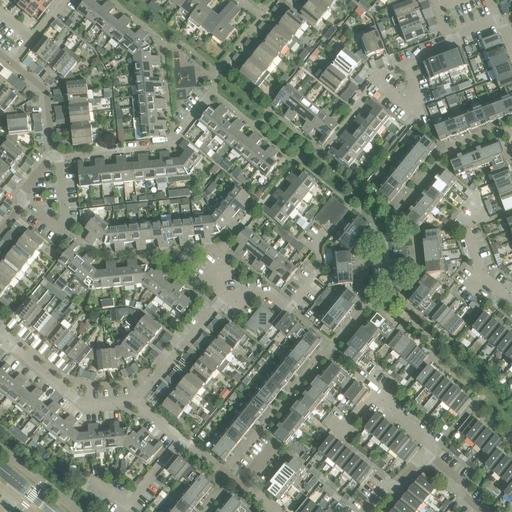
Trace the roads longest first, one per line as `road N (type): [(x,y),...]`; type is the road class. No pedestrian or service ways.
road 1 (residential): [(324,234),(315,246),(320,269),(290,307),(269,291),(223,298),(136,402)]
road 2 (residential): [(59,158),(173,147),(215,93)]
road 3 (residential): [(136,402),(88,406),(6,340)]
road 4 (residential): [(424,451),(430,443),(376,389),(337,436)]
road 5 (residential): [(181,440),(128,505),(97,481)]
road 6 (residential): [(22,199),(61,226),(59,158)]
